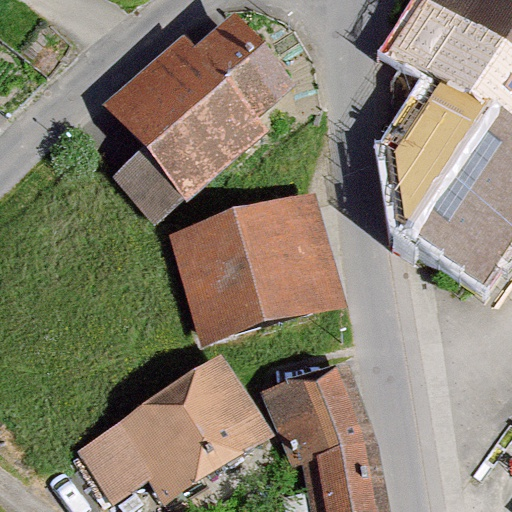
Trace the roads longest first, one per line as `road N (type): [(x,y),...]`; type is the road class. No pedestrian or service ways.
road 1 (residential): [(419,511),(365,159),(359,0)]
road 2 (residential): [(192,0),(0,169)]
